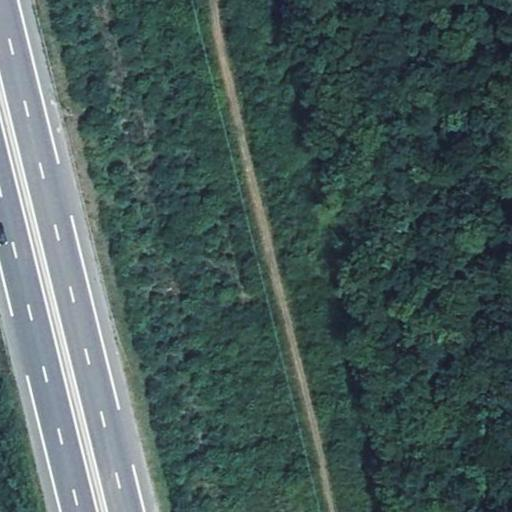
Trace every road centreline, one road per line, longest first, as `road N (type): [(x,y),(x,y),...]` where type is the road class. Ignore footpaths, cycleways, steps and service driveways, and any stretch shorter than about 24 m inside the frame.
road 1 (motorway): [(123,511),(0,3)]
road 2 (motorway): [(0,192),(78,511)]
